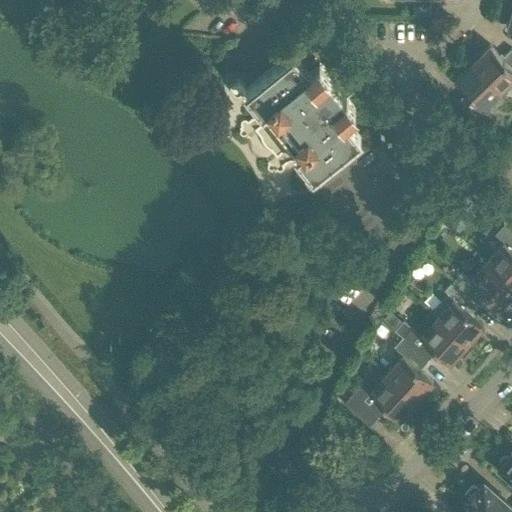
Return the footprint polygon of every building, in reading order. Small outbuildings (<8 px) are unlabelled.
[(473,61),(501,90),(511,79),(511,47),(511,48),(502,57),(490,44),(473,61)] [(235,96),(236,96),(305,176),(306,177),(305,178),(305,183),(310,189),(314,189),(320,184),(320,180),(314,173),(361,136),(345,116),(356,107),(348,97),(357,90),(337,64),(328,72),(320,62),(309,71),(293,51),(246,89),(246,86),(240,80),(236,80),(230,85),(229,89),(235,96)] [(483,108),(501,90),(473,61),(454,79),(467,91),(457,100),(481,125),(490,117),(483,108)] [(446,220),(459,232),(482,206),(469,194),(446,220)] [(487,260),(511,282),(511,230),(504,224),(495,234),(504,241),(487,260)] [(501,305),(511,293),(511,282),(487,260),(471,278),(462,270),(453,280),(479,304),(488,294),(501,305)] [(467,343),(484,324),(471,313),(479,304),(453,280),(445,290),(448,293),(433,312),(437,315),(436,316),(467,343)] [(467,343),(436,316),(420,334),(412,326),(404,319),(395,329),(403,336),(403,337),(429,360),(438,350),(451,362),(467,343)] [(420,369),(429,360),(403,337),(394,346),(403,353),(386,372),(416,400),(433,381),(420,369)] [(400,418),(416,400),(386,372),(370,390),(362,382),(344,402),(370,425),(387,406),(400,418)] [(500,466),(498,467),(511,479),(511,452),(508,457),(504,456),(499,462),(500,466)] [(466,498),(467,499),(466,500),(477,509),(476,510),(478,511),(511,511),(511,506),(484,480),(477,487),(477,486),(472,486),(465,494),(466,498)]
